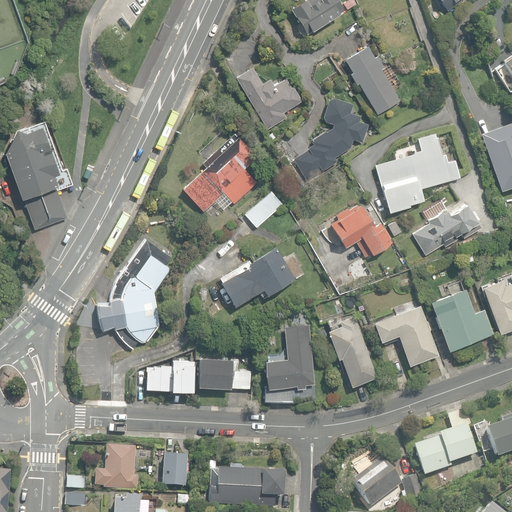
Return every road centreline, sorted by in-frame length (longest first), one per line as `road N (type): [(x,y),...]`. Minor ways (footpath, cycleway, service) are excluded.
road 1 (secondary): [(209,0),(73,269),(18,333)]
road 2 (residential): [(309,427),(45,415)]
road 3 (residential): [(511,364),(309,427)]
